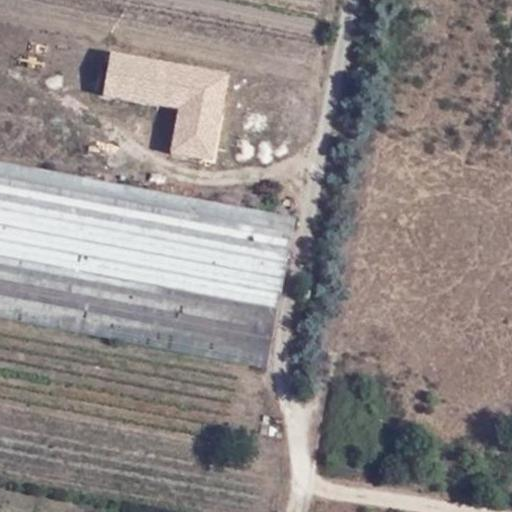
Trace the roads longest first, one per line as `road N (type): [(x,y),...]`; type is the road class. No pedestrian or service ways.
road 1 (track): [(297,417),(328,373),(383,337),(424,340),(511,369)]
road 2 (track): [(473,511),(307,479)]
